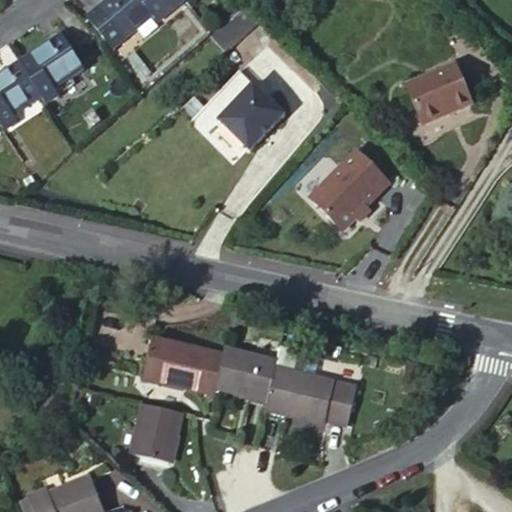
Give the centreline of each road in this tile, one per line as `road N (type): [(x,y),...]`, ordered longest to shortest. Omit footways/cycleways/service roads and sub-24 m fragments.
road 1 (residential): [(501,335),(0,227)]
road 2 (residential): [(501,335),(476,396),(426,448),(275,511)]
